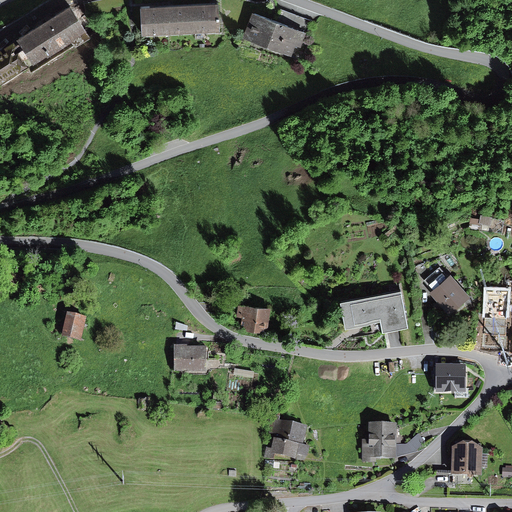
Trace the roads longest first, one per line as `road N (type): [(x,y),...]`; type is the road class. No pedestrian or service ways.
road 1 (residential): [(294,0),(441,54),(495,64),(504,85),(496,99),(488,104),(410,83),(348,86),(153,164),(0,209)]
road 2 (residential): [(0,243),(65,244),(137,258),(172,278),(223,334),(270,347),(355,359),(438,350),(500,365)]
road 3 (motorway): [(0,361),(511,274)]
road 4 (motorway): [(511,226),(0,299)]
road 5 (residential): [(500,365),(479,403),(373,493)]
road 6 (residential): [(373,493),(511,501)]
road 7 (track): [(76,511),(39,443),(18,440),(0,453)]
